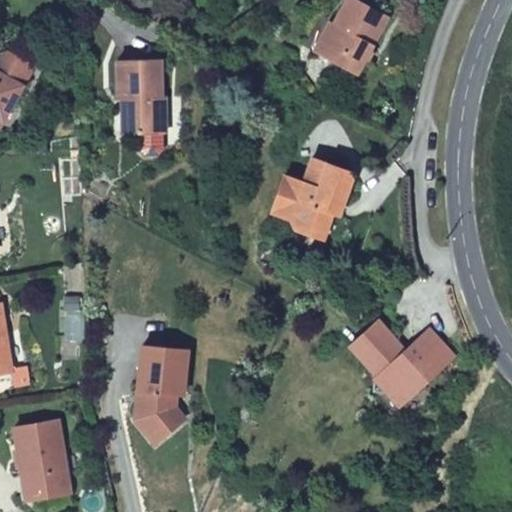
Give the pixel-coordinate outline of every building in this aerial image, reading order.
[(362,80),(393,21),(358,0),(356,0),(341,27),(334,24),(318,54),(362,80)] [(0,132),(32,69),(11,59),(0,62),(0,132)] [(120,64),(122,102),(129,101),(131,138),(143,138),(167,137),(170,137),(169,100),(166,100),(164,62),(120,64)] [(167,137),(143,138),(144,155),(150,160),(163,159),(168,154),(167,137)] [(340,208),(349,211),(357,186),(356,180),(317,166),(308,189),(289,182),(276,217),(294,224),(298,234),(314,240),(316,233),(330,239),(336,220),(340,208)] [(345,222),(349,211),(340,208),(336,220),(345,222)] [(0,375),(17,372),(4,304),(0,304),(0,375)] [(407,408),(462,357),(434,327),(409,350),(401,343),(403,333),(392,331),(383,321),(353,348),(380,377),(377,392),(394,395),(407,408)] [(176,424),(184,434),(197,423),(183,407),(183,397),(193,398),(196,351),(152,348),(147,421),(161,437),(176,424)] [(24,429),(32,472),(39,470),(46,502),(83,495),(66,420),(24,429)] [(169,446),(184,434),(176,424),(161,437),(169,446)] [(39,470),(32,472),(29,472),(36,504),(46,502),(39,470)]
